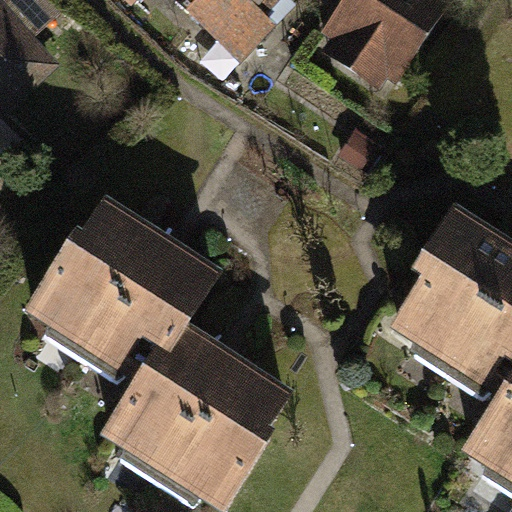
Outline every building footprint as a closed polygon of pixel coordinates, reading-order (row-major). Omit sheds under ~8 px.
[(0,0),(0,114),(6,120),(64,64),(36,35),(1,0),(0,0)] [(53,0),(1,0),(36,35),(63,10),(53,0)] [(181,0),(241,55),(270,23),(262,16),(276,0),(181,0)] [(452,0),(351,0),(329,32),(400,80),(454,1),(452,0)] [(35,312),(146,383),(182,331),(216,277),(109,210),(35,312)] [(511,393),(511,252),(458,218),(422,274),(432,280),(401,328),(509,398),(511,393)] [(286,397),(182,331),(146,383),(112,436),(224,508),(269,438),(263,434),(286,397)] [(511,393),(509,398),(474,453),(511,476),(511,393)]
